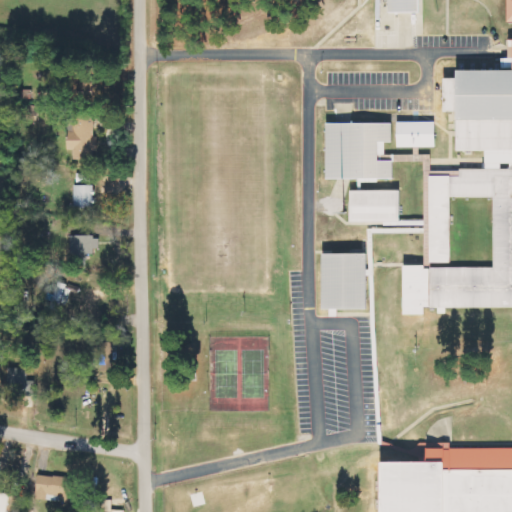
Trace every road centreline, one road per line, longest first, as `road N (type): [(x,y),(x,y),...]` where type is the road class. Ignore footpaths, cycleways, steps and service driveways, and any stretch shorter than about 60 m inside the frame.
road 1 (residential): [(142,511),(135,0)]
road 2 (residential): [(142,452),(0,430)]
